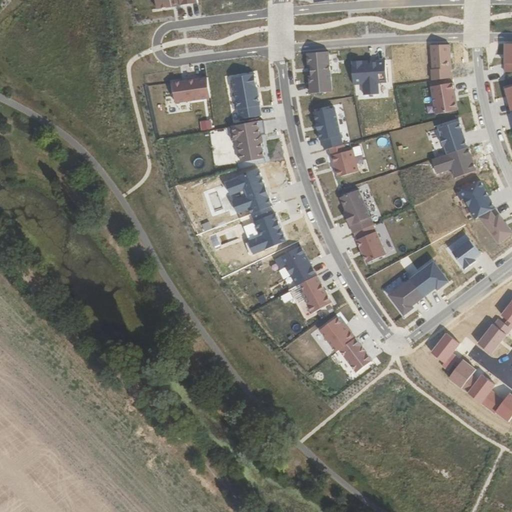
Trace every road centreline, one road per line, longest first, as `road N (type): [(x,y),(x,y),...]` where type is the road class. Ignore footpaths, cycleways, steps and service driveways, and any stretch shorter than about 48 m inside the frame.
road 1 (residential): [(281,48),(313,203),(396,350),(511,264)]
road 2 (residential): [(280,12),(171,25),(156,47),(168,62),(281,48)]
road 3 (residential): [(477,0),(280,12)]
road 4 (residential): [(281,48),(477,34)]
road 5 (residential): [(511,178),(489,121),(477,34)]
